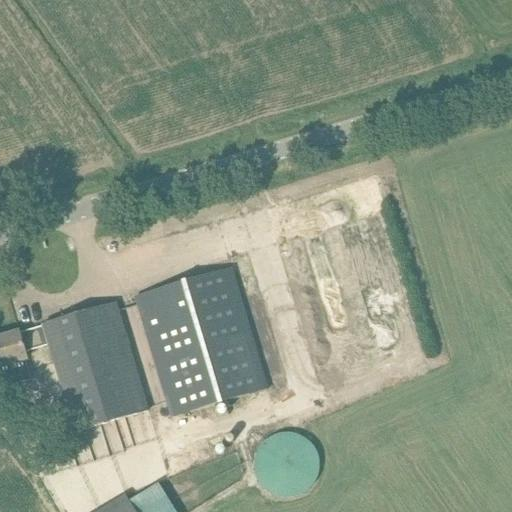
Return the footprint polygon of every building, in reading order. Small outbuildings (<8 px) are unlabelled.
[(388,227),(351,237),(358,263),(387,255),(391,269),(364,277),(365,281),(376,278),(379,289),(372,291),(381,325),(400,320),(405,337),(417,334),(388,227)] [(267,392),(237,289),(231,270),(135,298),(171,420),(267,392)] [(317,287),(302,292),(307,307),(322,302),(317,287)] [(0,339),(0,370),(28,362),(25,354),(48,347),(74,435),(149,412),(116,304),(42,327),(43,328),(18,335),(18,334),(0,339)] [(315,463),(315,462),(314,456),(312,449),(308,443),(304,438),(299,434),(293,431),(288,429),(283,428),(276,429),(270,430),(264,433),(258,437),(254,441),(250,447),(248,453),(247,460),(247,467),(249,473),(251,478),(256,485),(260,489),(266,492),(271,495),(279,496),(286,495),(292,494),(299,491),(303,487),(308,481),(312,476),(314,470),(315,463)] [(174,511),(158,485),(129,503),(126,498),(102,511),(174,511)]
